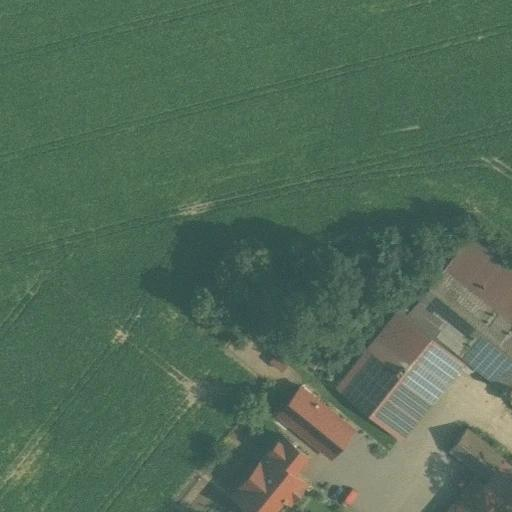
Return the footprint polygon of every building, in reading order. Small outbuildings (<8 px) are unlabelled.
[(511,380),(511,263),(473,232),(409,310),(408,311),(476,365),(505,389),(511,380)] [(408,311),(409,310),(403,305),(337,387),(400,438),(461,362),(472,371),(476,365),(408,311)] [(311,396),(286,426),(376,500),(401,470),(311,396)] [(488,479),(503,460),(464,429),(449,449),(488,479)] [(281,435),(268,452),(292,471),(305,455),(281,435)] [(289,502),(305,482),(292,471),(268,452),(233,495),(254,511),(271,511),(283,497),(289,502)] [(488,479),(484,484),(511,506),(511,466),(503,460),(488,479)] [(511,511),(511,506),(484,484),(461,511),(511,511)]
